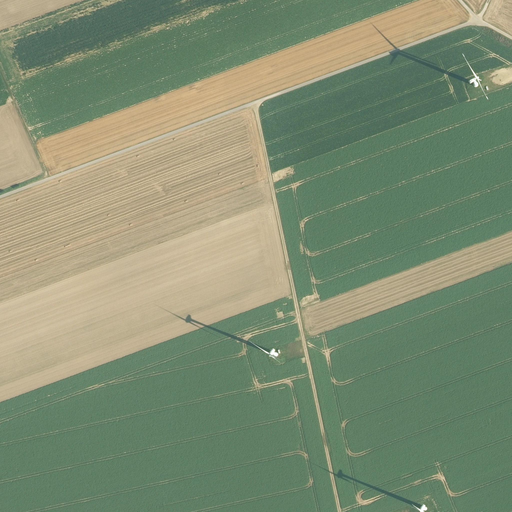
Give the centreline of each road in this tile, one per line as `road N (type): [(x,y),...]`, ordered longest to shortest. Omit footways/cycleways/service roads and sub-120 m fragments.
road 1 (track): [(0,202),(483,24)]
road 2 (track): [(48,181),(0,67)]
